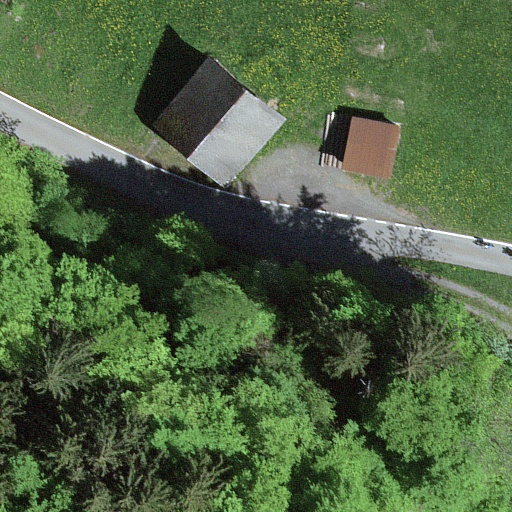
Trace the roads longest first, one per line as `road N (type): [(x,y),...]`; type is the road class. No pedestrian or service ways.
road 1 (tertiary): [(511,261),(238,223),(90,169),(0,114)]
road 2 (track): [(238,223),(275,250),(352,285),(511,321)]
